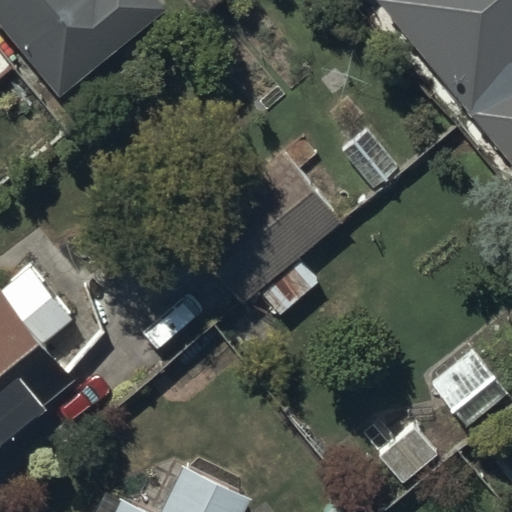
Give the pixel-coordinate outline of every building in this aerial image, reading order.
[(0,0),(0,24),(54,92),(163,4),(159,0),(0,0)] [(511,0),(376,0),(375,1),(430,72),(511,8),(511,0)] [(340,216),(281,150),(182,234),(241,301),(256,288),(276,312),(316,277),(296,254),(340,216)] [(0,286),(0,434),(73,375),(42,337),(72,312),(31,261),(0,286)] [(473,346),(431,381),(463,423),(506,390),(473,346)] [(410,420),(375,451),(400,480),(436,450),(410,420)] [(238,511),(248,493),(176,458),(152,507),(104,483),(89,511),(238,511)]
